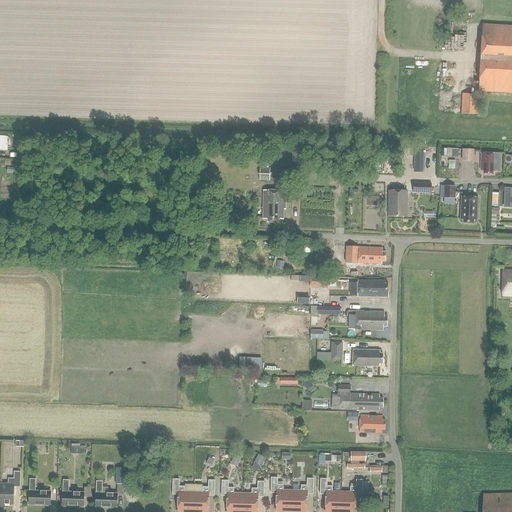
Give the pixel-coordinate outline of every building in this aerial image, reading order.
[(511,25),(482,24),(479,92),(511,93),(511,25)] [(461,114),(478,115),(479,94),(462,94),(461,114)] [(293,143),(292,163),(300,163),(301,143),(293,143)] [(464,150),(463,161),(475,162),(475,150),(464,150)] [(414,152),(414,172),(423,172),(424,152),(414,152)] [(481,153),(480,171),(483,171),(483,174),(493,174),(493,171),(500,171),(500,153),(481,153)] [(259,169),(259,182),(269,182),(269,169),(267,169),(261,169),(259,169)] [(413,193),(431,194),(432,184),(414,183),(413,193)] [(443,186),(443,197),(453,198),(454,198),(454,186),(443,186)] [(284,210),(285,192),(264,191),(263,220),(268,220),(268,222),(278,223),(278,219),(282,219),(282,210),(284,210)] [(388,191),(388,216),(405,216),(405,210),(407,210),(407,191),(388,191)] [(473,220),(476,220),(477,198),(461,197),(460,219),(463,220),(463,222),(473,223),(473,220)] [(301,253),(310,253),(310,241),(301,241),(301,253)] [(357,263),(358,248),(347,247),(346,263),(357,263)] [(382,253),(382,249),(359,248),(358,263),(381,264),(381,261),(385,262),(386,253),(382,253)] [(502,296),(511,295),(511,270),(503,271),(502,296)] [(309,288),(328,288),(329,278),(309,277),(309,288)] [(358,281),(357,297),(385,297),(385,294),(388,294),(388,285),(385,284),(385,281),(358,281)] [(340,316),(340,308),(318,307),(317,315),(340,316)] [(384,312),(356,312),(355,330),(383,331),(383,326),(386,326),(387,316),(384,316),(384,312)] [(323,332),(323,331),(311,331),(311,339),(328,340),(328,332),(323,332)] [(342,360),(343,343),(331,343),(331,359),(342,360)] [(380,354),(380,351),(353,351),(352,367),(380,367),(380,364),(383,364),(383,354),(380,354)] [(307,390),(313,387),(308,380),(303,383),(307,390)] [(350,394),(351,386),(338,386),(337,409),(346,410),(379,411),(379,408),(382,408),(382,399),(380,399),(380,395),(350,394)] [(303,400),(303,411),(312,411),(312,401),(303,400)] [(360,417),(360,433),(381,433),(381,430),(384,430),(384,422),(382,422),(382,417),(360,417)] [(365,453),(350,453),(350,462),(359,462),(365,462),(365,453)] [(259,454),(254,463),(261,467),(266,458),(259,454)] [(235,455),(231,464),(237,467),(242,458),(235,455)] [(209,458),(207,463),(212,466),(215,460),(209,458)] [(125,484),(125,468),(116,468),(116,484),(125,484)] [(0,484),(0,489),(0,504),(13,505),(13,487),(19,488),(20,472),(13,472),(13,479),(8,479),(7,484),(0,484)] [(271,478),(270,493),(277,493),(276,511),(284,511),(290,511),(291,491),(282,491),(283,485),(277,485),(277,478),(271,478)] [(29,479),(28,505),(50,506),(50,492),(35,492),(35,480),(29,479)] [(172,479),(172,495),(178,495),(177,511),(192,511),(193,493),(184,492),(184,487),(178,487),(179,480),(172,479)] [(291,491),(290,511),(305,511),(306,494),(313,494),(313,479),(306,479),(306,486),(301,486),(300,491),(291,491)] [(320,479),(319,494),(326,494),(325,511),(340,511),(341,492),(332,492),(332,486),(326,486),(326,479),(320,479)] [(68,481),(63,480),(62,507),(83,507),(83,493),(68,493),(68,481)] [(193,493),(192,511),(207,511),(208,496),(214,496),(214,481),(208,480),(208,487),(202,487),(202,493),(193,493)] [(341,492),(340,511),(355,511),(356,495),(362,495),(362,480),(356,480),(356,487),(350,487),(350,492),(341,492)] [(221,481),(221,496),(227,496),(226,511),(241,511),(242,494),(233,494),(233,488),(228,488),(228,481),(221,481)] [(116,508),(117,494),(101,494),(102,482),(96,482),(95,508),(116,508)] [(242,494),(241,511),(256,511),(257,497),(263,497),(264,482),(257,482),(257,489),(251,489),(251,494),(242,494)] [(511,511),(511,493),(482,494),(482,511),(511,511)]
